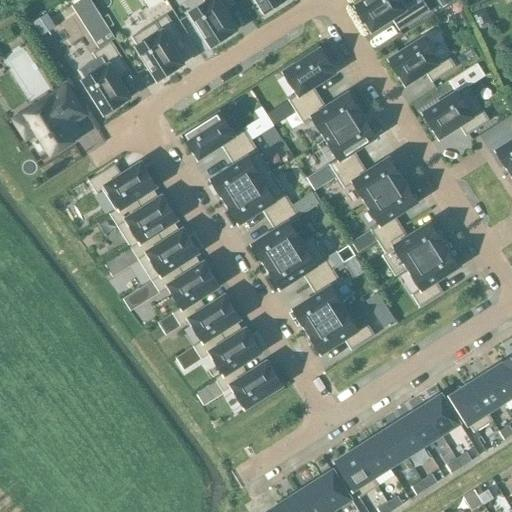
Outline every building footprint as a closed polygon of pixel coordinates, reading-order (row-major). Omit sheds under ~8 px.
[(144,0),(150,9),(165,0),(144,0)] [(213,46),(229,35),(236,30),(225,11),(235,4),(232,0),(204,0),(207,4),(192,13),(213,46)] [(258,0),(266,12),(283,1),(284,0),(258,0)] [(369,0),(360,6),(374,29),(391,18),(400,31),(431,12),(423,0),(419,0),(415,3),(413,0),(369,0)] [(487,9),(474,14),(480,31),(493,26),(487,9)] [(167,14),(132,36),(148,60),(160,78),(182,64),(170,46),(182,38),(167,14)] [(96,59),(78,70),(94,94),(95,94),(106,111),(128,97),(117,79),(131,71),(111,41),(99,49),(93,53),(96,59)] [(423,41),(393,60),(408,82),(425,71),(433,83),(456,68),(448,55),(437,63),(423,41)] [(296,112),(320,97),(313,87),(334,73),(331,67),(321,50),(286,73),(299,94),(289,100),(296,112)] [(445,102),(427,113),(441,135),(459,124),(467,136),(490,121),(468,86),(444,101),(445,102)] [(64,89),(15,121),(26,138),(37,131),(52,153),(72,140),(71,138),(79,132),(71,119),(81,113),(66,90),(65,90),(64,89)] [(357,108),(348,94),(327,108),(320,97),(296,112),(304,124),(314,117),(327,138),(362,116),(362,115),(360,117),(355,109),(357,108)] [(288,101),(267,114),(275,125),(295,112),(288,101)] [(234,136),(220,115),(186,136),(196,152),(198,151),(201,156),(222,143),(230,154),(250,141),(243,130),(234,136)] [(365,125),(361,118),(362,117),(362,116),(327,138),(340,159),(330,165),(338,177),(361,162),(354,152),(376,138),(367,124),(365,125)] [(229,200),(271,174),(250,141),(230,154),(237,166),(214,180),(222,193),(224,192),(229,200)] [(511,173),(511,172),(511,141),(498,151),(507,165),(509,164),(511,168),(511,171),(511,172),(511,173)] [(398,173),(390,159),(368,173),(361,162),(338,177),(345,189),(355,182),(368,203),(403,181),(403,180),(401,182),(396,174),(398,173)] [(115,166),(90,181),(97,193),(104,189),(117,210),(135,198),(152,188),(155,186),(145,171),(143,172),(139,166),(122,177),(115,166)] [(270,220),(292,206),(271,174),(229,200),(234,208),(233,209),(241,222),(263,208),(270,220)] [(406,190),(402,183),(404,181),(403,181),(368,203),(381,224),(371,230),(378,241),(402,227),(395,216),(417,203),(408,189),(406,190)] [(117,210),(112,214),(132,247),(157,232),(173,221),(176,219),(166,204),(164,205),(161,199),(160,200),(143,211),(135,198),(117,210)] [(270,265),(303,244),(289,224),(299,218),(292,206),(270,220),(278,231),(255,245),(263,259),(265,258),(270,265)] [(439,238),(431,224),(409,238),(402,227),(378,241),(386,254),(396,247),(409,268),(444,246),(444,245),(442,246),(438,239),(439,238)] [(157,232),(132,247),(141,260),(153,280),(177,265),(194,254),(197,253),(187,237),(185,238),(182,233),(181,234),(164,244),(157,232)] [(316,265),(303,244),(270,265),(275,273),(273,274),(282,288),(303,275),(310,285),(333,271),(325,259),(316,265)] [(447,255),(443,248),(445,246),(444,246),(409,268),(422,288),(412,295),(420,307),(443,293),(436,281),(458,268),(449,254),(447,255)] [(177,265),(153,280),(161,293),(171,286),(184,307),(198,298),(198,297),(217,286),(208,271),(206,272),(202,266),(185,277),(177,265)] [(311,330),(343,309),(330,288),(340,282),(333,271),(310,285),(317,296),(296,310),(304,323),(306,322),(311,330)] [(184,307),(174,314),(181,326),(192,319),(205,340),(219,331),(238,319),(229,304),(227,305),(223,299),(206,310),(198,298),(184,307)] [(357,331),(343,309),(311,330),(317,338),(315,339),(323,353),(345,339),(352,349),(373,335),(367,325),(357,331)] [(205,340),(195,347),(203,359),(213,352),(226,373),(241,364),(260,352),(250,337),(248,338),(244,332),(244,333),(227,343),(219,331),(205,340)] [(511,375),(504,363),(487,374),(504,402),(511,397),(511,375)] [(226,373),(216,380),(223,392),(234,385),(247,406),(281,385),(271,369),(269,371),(266,365),(248,376),(241,364),(226,373)] [(492,422),(494,421),(488,413),(504,402),(487,374),(469,386),(492,422)] [(475,433),(492,422),(469,386),(451,397),(475,433)] [(441,435),(459,423),(442,396),(424,407),(441,435)] [(424,446),(441,435),(424,407),(407,418),(424,446)] [(407,457),(424,446),(407,418),(389,429),(407,457)] [(500,432),(505,440),(511,435),(511,429),(510,426),(500,432)] [(390,468),(407,457),(389,429),(372,440),(390,468)] [(378,487),(379,486),(374,478),(390,468),(372,440),(355,451),(378,487)] [(360,498),(378,487),(355,451),(337,462),(360,498)] [(467,453),(457,460),(462,467),(472,461),(467,453)] [(452,474),(462,467),(457,460),(447,466),(452,474)] [(334,510),(351,499),(333,471),(316,482),(334,510)] [(433,475),(422,481),(427,489),(437,483),(433,475)] [(412,488),(417,495),(427,489),(422,481),(412,488)] [(310,511),(330,511),(334,510),(316,482),(298,494),(310,511)] [(485,506),(495,500),(489,490),(478,496),(485,506)] [(285,511),(310,511),(298,494),(281,505),(285,511)] [(393,511),(403,505),(398,497),(388,503),(393,511)] [(391,511),(393,511),(388,503),(378,510),(379,511),(391,511)]
